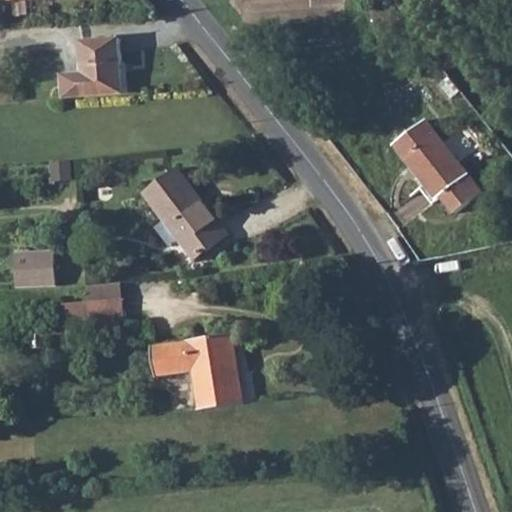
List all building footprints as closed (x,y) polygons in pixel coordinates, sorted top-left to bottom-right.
[(122,74),(117,39),(80,42),(84,77),(64,78),(66,100),(118,95),(116,75),(122,74)] [(484,194),(427,122),(392,145),(437,201),(441,198),(456,213),(484,194)] [(229,235),(178,171),(145,196),(196,261),(229,235)] [(14,256),(17,289),(60,287),(56,254),(14,256)] [(97,301),(124,298),(123,279),(95,282),(97,301)] [(97,301),(64,306),(67,332),(126,325),(124,298),(97,301)] [(196,373),(202,411),(245,404),(234,334),(191,341),(191,346),(155,352),(159,376),(196,373)]
